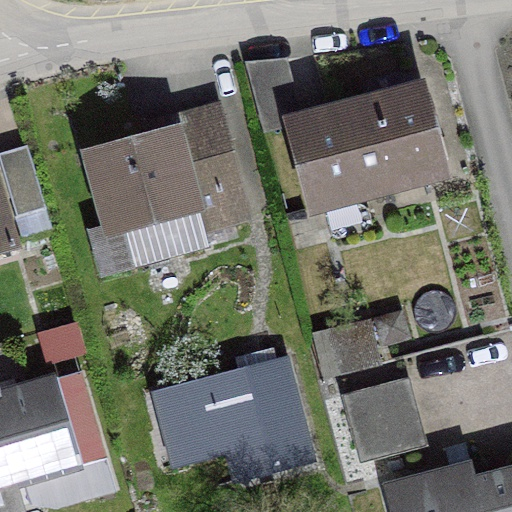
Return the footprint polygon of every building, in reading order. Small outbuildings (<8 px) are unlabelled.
[(316,207),(440,174),(417,89),(293,121),(316,207)] [(93,231),(105,272),(202,245),(198,229),(245,217),(217,109),(170,121),(168,117),(142,124),(146,140),(92,156),(111,226),(93,231)] [(0,153),(0,160),(17,216),(45,207),(27,145),(0,153)] [(0,251),(17,247),(0,192),(0,251)] [(368,326),(333,335),(342,367),(377,359),(368,326)] [(287,359),(169,390),(188,460),(226,450),(234,480),(301,463),(291,424),(304,421),(287,359)] [(0,511),(11,511),(23,509),(15,483),(83,463),(57,375),(0,392),(0,511)] [(342,395),(360,463),(418,447),(400,380),(342,395)] [(393,511),(511,511),(511,468),(474,478),(473,473),(466,475),(467,481),(454,484),(450,469),(387,486),(393,511)]
